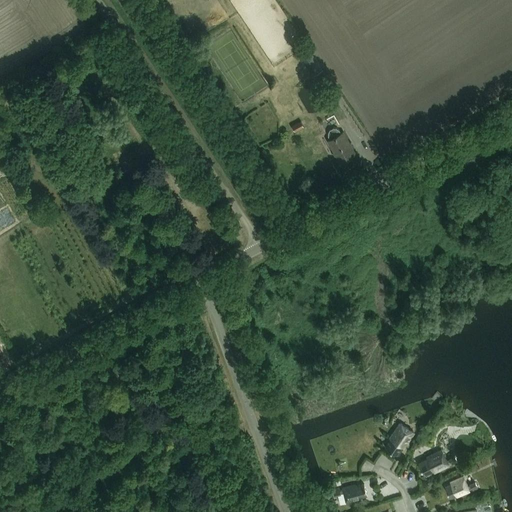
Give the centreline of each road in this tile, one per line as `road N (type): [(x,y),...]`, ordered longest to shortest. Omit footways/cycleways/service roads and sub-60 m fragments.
road 1 (unclassified): [(261,248),(98,0)]
road 2 (unclassified): [(261,248),(511,109)]
road 3 (unclassified): [(285,511),(203,281)]
road 4 (unclassified): [(0,397),(203,281)]
